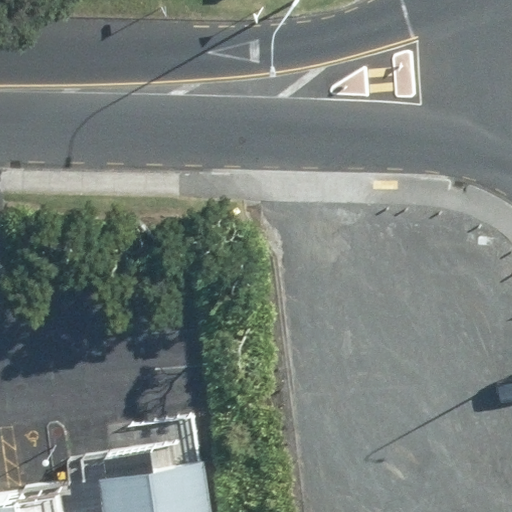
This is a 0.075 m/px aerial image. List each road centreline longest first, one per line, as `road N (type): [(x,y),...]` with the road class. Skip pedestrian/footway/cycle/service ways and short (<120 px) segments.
road 1 (secondary): [(511,150),(416,137),(254,94)]
road 2 (secondary): [(0,89),(254,94)]
road 3 (secondary): [(254,94),(474,0)]
road 4 (secondary): [(511,142),(471,74),(468,40),(483,0)]
